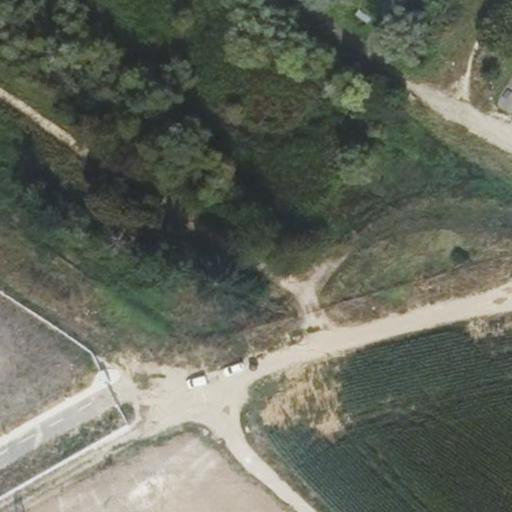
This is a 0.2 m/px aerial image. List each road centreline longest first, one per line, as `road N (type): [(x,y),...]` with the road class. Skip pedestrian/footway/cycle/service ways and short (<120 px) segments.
road 1 (track): [(511,291),(237,367),(201,401)]
road 2 (track): [(201,401),(0,268)]
road 3 (track): [(201,401),(9,511)]
road 4 (unclassified): [(0,459),(120,394),(201,401)]
